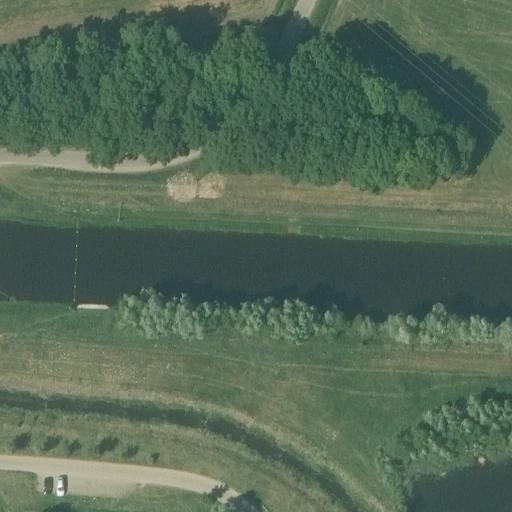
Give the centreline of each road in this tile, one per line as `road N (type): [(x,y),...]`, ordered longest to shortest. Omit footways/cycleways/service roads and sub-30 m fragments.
road 1 (track): [(511,226),(89,202),(0,184)]
road 2 (unclassified): [(0,157),(149,164),(200,147),(253,103),(304,0)]
road 3 (unclassified): [(248,511),(203,486),(163,477),(0,461)]
